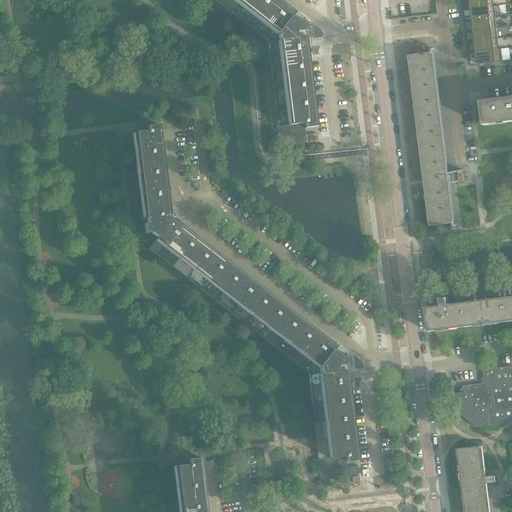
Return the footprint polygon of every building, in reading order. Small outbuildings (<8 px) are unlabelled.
[(212,0),(266,42),(279,147),(318,142),(317,134),(306,135),(305,129),(316,127),(306,47),(303,47),(303,46),(304,46),(304,45),(305,44),(304,43),(304,42),(303,42),(302,42),(301,33),(304,32),(303,23),(303,21),(276,0),(212,0)] [(469,0),(471,10),(494,7),(492,0),(469,0)] [(472,20),(495,18),(494,7),(471,10),(472,20)] [(473,31),(496,28),(495,18),(472,20),(473,31)] [(475,42),(498,39),(496,28),(473,31),(475,42)] [(476,52),(499,49),(498,39),(475,42),(476,52)] [(477,65),(503,62),(501,49),(499,49),(476,52),(477,65)] [(458,175),(446,176),(431,53),(409,56),(430,226),(452,223),(447,184),(459,182),(458,175)] [(511,100),(481,104),(481,102),(480,102),(483,126),(484,126),(483,125),(511,121),(511,100)] [(170,221),(168,221),(166,201),(168,201),(159,126),(159,125),(148,127),(149,127),(150,131),(133,133),(143,219),(146,219),(147,224),(144,224),(145,234),(150,233),(151,234),(151,233),(157,238),(148,250),(307,374),(320,479),(359,475),(358,466),(347,467),(346,461),(357,460),(357,459),(347,379),(344,380),(344,378),(345,378),(346,377),(346,376),(346,375),(345,375),(344,374),(343,365),(346,365),(344,355),(344,353),(195,237),(193,239),(189,236),(191,234),(179,225),(178,227),(171,222),(173,220),(172,219),(170,221)] [(511,300),(457,307),(456,297),(441,299),(441,301),(437,302),(433,307),(436,331),(437,331),(437,330),(444,329),(444,330),(445,330),(445,329),(511,321),(511,300)] [(511,365),(483,369),(485,383),(464,385),(458,393),(451,394),(453,408),(476,426),(511,422),(511,365)] [(484,477),(480,447),(458,449),(458,456),(459,465),(460,471),(465,511),(488,511),(487,505),(485,484),(496,483),(495,476),(486,477),(484,477)] [(206,511),(200,458),(189,459),(189,460),(190,460),(191,464),(174,466),(179,511),(206,511)]
